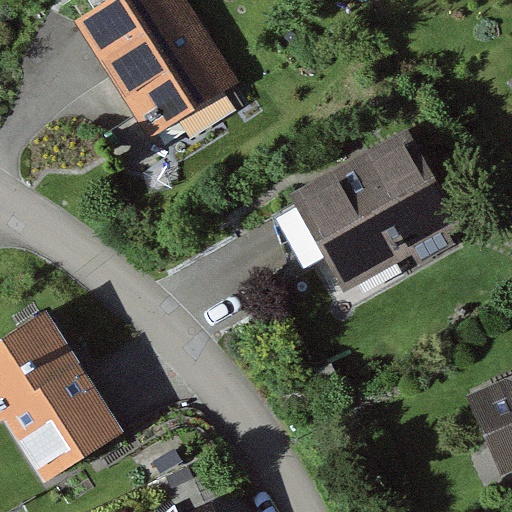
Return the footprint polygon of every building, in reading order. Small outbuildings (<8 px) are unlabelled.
[(188,0),(120,0),(80,26),(157,142),(244,84),(188,0)] [(414,128),(295,193),(348,290),(467,225),(414,128)] [(53,313),(0,345),(0,419),(3,423),(12,417),(51,481),(128,434),(53,313)] [(511,376),(473,393),(508,479),(511,477),(511,376)] [(220,511),(216,503),(196,511),(220,511)]
